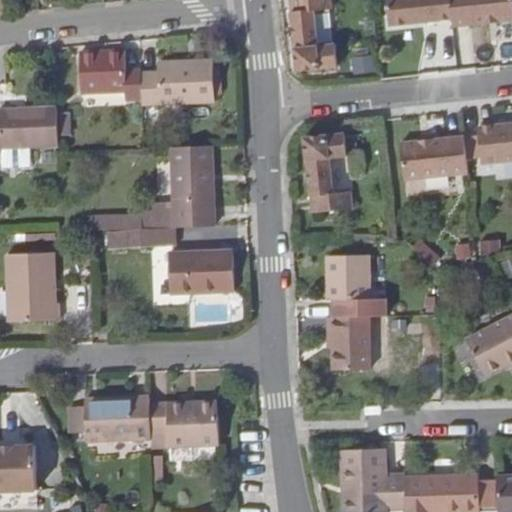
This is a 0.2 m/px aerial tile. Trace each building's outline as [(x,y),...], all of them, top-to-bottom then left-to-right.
[(330,0),(290,0),(297,74),(336,70),(334,47),(317,48),(314,13),(331,11),(330,0)] [(452,22),(449,0),(387,0),(389,27),(422,25),(422,20),(430,20),(430,24),(452,22)] [(449,0),(452,22),(452,29),(474,27),(474,22),(482,22),(483,25),(511,22),(511,6),(511,0),(449,0)] [(142,75),(142,71),(128,71),(127,52),(81,52),(82,94),(126,93),(126,102),(142,101),(142,75)] [(354,76),(376,72),(373,56),(352,59),(354,76)] [(142,101),(142,106),(216,105),(215,63),(160,64),(160,74),(142,75),(142,101)] [(57,144),(55,106),(0,108),(0,169),(6,169),(6,167),(21,166),(21,169),(27,168),(32,166),(31,158),(29,158),(28,146),(57,144)] [(511,160),(511,122),(510,123),(511,128),(502,129),(501,124),(477,126),(481,163),(511,160)] [(344,154),(342,132),(303,135),(309,211),(349,207),(347,189),(330,191),(327,156),(344,154)] [(467,173),(463,135),(442,137),(442,142),(433,143),(432,138),(400,141),(404,179),(467,173)] [(176,227),(216,226),(212,145),(193,146),(175,146),(171,147),(174,227),(176,227)] [(177,243),(176,227),(174,227),(141,229),(142,245),(177,243)] [(141,229),(111,231),(112,246),(142,245),(141,229)] [(418,238),(410,248),(431,265),(439,255),(418,238)] [(51,254),(6,256),(8,301),(9,326),(59,323),(59,306),(54,306),(51,254)] [(217,258),(217,254),(169,255),(171,296),(234,294),(233,258),(217,258)] [(352,298),(367,298),(365,256),(325,256),(326,299),(352,298)] [(367,309),(367,298),(352,298),(353,309),(367,309)] [(511,362),(511,313),(463,338),(481,373),(505,362),(507,365),(511,362)] [(331,315),(332,348),(333,368),(368,368),(367,314),(331,315)] [(149,439),(147,406),(146,397),(82,401),(83,406),(84,431),(85,441),(149,439)] [(149,439),(150,449),(216,445),(214,403),(147,406),(149,439)] [(69,431),(84,431),(83,406),(68,407),(69,431)] [(50,423),(61,444),(64,443),(53,422),(50,423)] [(38,442),(0,444),(0,488),(41,486),(38,442)] [(382,511),(382,509),(381,472),(380,451),(339,451),(340,511),(382,511)] [(403,476),(403,472),(381,472),(382,509),(404,509),(403,476)] [(496,505),(496,511),(511,511),(511,472),(494,474),(494,476),(496,505)] [(404,509),(403,511),(437,511),(478,511),(477,505),(476,477),(476,474),(403,476),(404,509)] [(476,477),(477,505),(496,505),(494,476),(476,477)]
